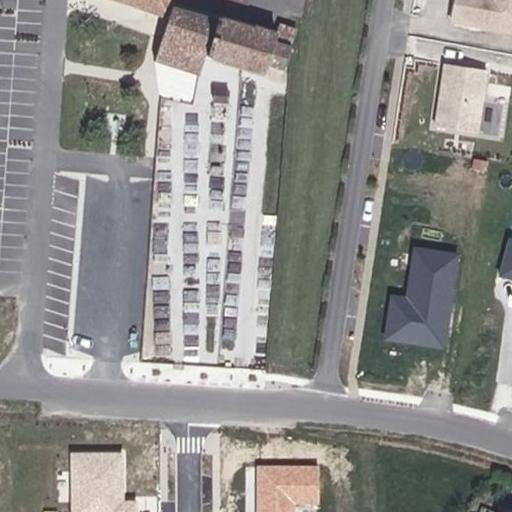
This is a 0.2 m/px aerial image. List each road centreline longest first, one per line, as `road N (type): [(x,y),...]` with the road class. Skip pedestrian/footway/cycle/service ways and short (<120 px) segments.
road 1 (residential): [(384,0),(320,405)]
road 2 (tertiary): [(320,405),(0,387)]
road 3 (tertiary): [(511,443),(397,414),(320,405)]
